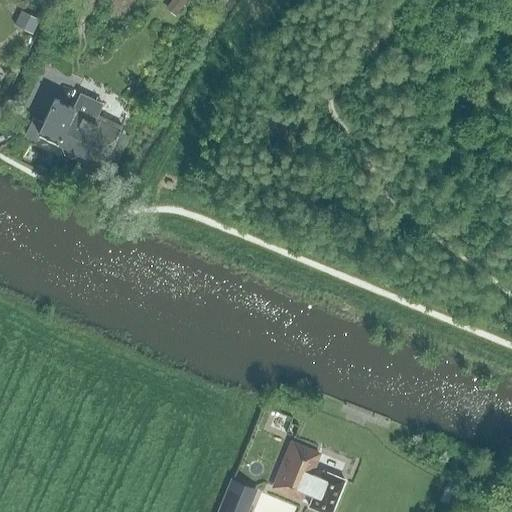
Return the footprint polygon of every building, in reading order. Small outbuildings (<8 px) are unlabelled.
[(172,0),(165,9),(175,17),(188,0),(172,0)] [(22,11),(15,25),(32,33),(39,19),(22,11)] [(103,164),(119,131),(95,119),(101,104),(80,94),(73,108),(54,99),(42,124),(33,119),(25,136),(35,141),(39,133),(62,144),(62,146),(64,154),(71,157),(78,154),(79,152),(103,164)] [(257,444),(277,447),(282,418),(262,415),(257,444)] [(323,473),(314,469),(319,455),(292,444),(274,488),(294,497),(297,490),(314,497),(309,508),(319,511),(332,511),(345,481),(324,472),(323,473)] [(231,479),(217,511),(246,511),(256,489),(231,479)]
